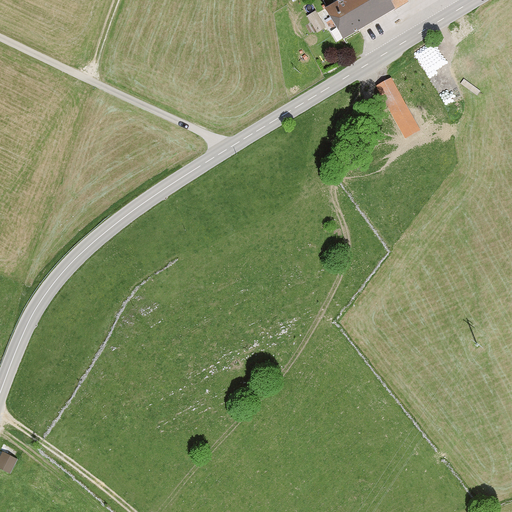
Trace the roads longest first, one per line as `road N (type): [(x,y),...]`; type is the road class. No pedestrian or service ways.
road 1 (secondary): [(0,393),(30,316),(93,241),(168,185),(476,0)]
road 2 (track): [(0,415),(132,511)]
